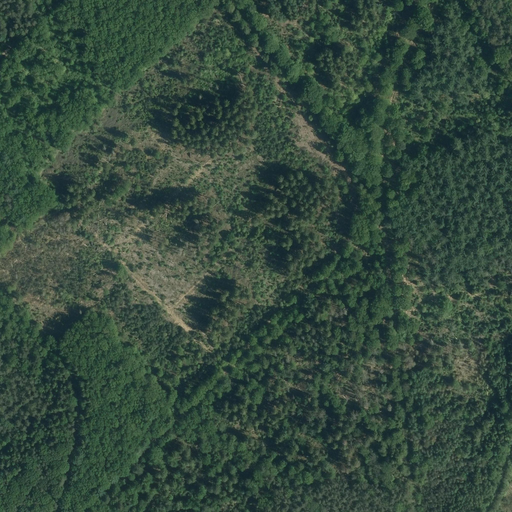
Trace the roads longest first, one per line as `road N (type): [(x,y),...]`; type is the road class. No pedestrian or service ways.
road 1 (track): [(434,0),(391,93),(379,153),(380,220),(86,511)]
road 2 (track): [(0,300),(56,356),(79,408),(52,511)]
